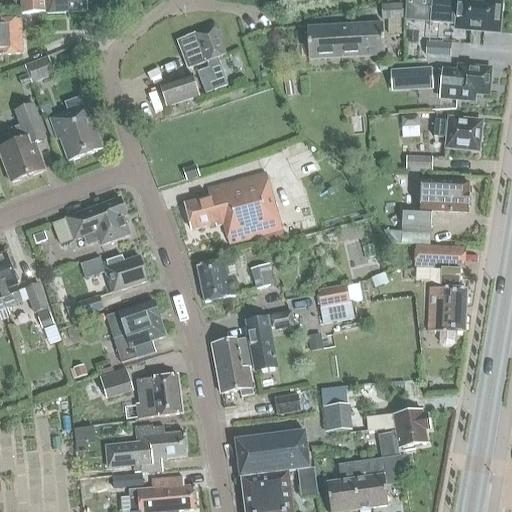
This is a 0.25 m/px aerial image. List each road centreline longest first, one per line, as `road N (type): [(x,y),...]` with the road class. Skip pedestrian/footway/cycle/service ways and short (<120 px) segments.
road 1 (residential): [(224,511),(193,331),(138,166)]
road 2 (primary): [(468,511),(511,256)]
road 3 (residential): [(138,166),(109,59),(177,0)]
road 4 (residential): [(0,218),(138,166)]
